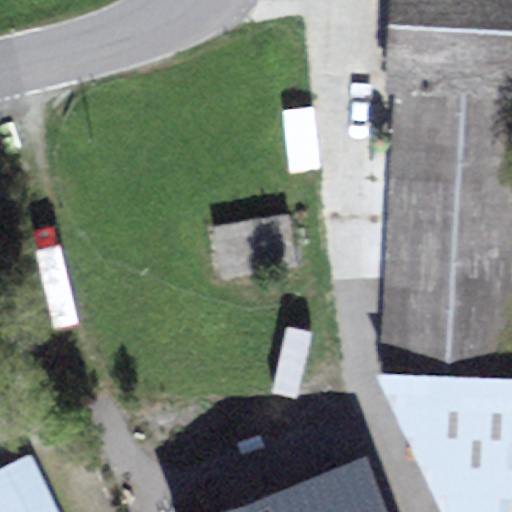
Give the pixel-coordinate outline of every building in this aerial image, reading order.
[(511,0),(391,0),(386,96),(511,103),(511,0)] [(511,113),(388,108),(378,348),(511,354),(511,113)] [(213,231),(220,278),(292,267),(285,221),(213,231)] [(511,511),(511,377),(374,372),(439,511),(511,511)] [(58,511),(22,448),(0,460),(0,511),(58,511)]
